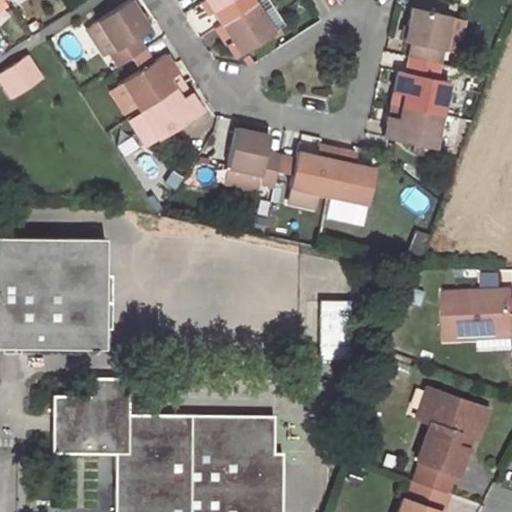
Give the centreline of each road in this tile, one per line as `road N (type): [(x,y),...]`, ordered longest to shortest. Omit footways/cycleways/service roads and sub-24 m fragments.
road 1 (residential): [(224,96),(354,129),(379,0)]
road 2 (residential): [(224,96),(369,0)]
